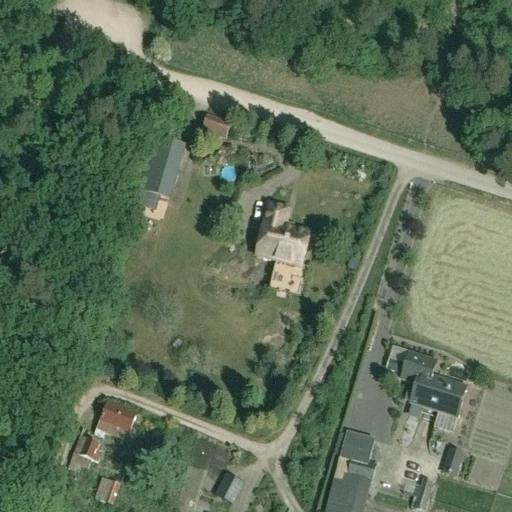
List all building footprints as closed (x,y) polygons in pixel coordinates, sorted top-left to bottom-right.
[(207,119),(201,135),(224,144),(231,126),(207,119)] [(147,140),(131,193),(169,205),(186,151),(147,140)] [(269,210),(257,261),(299,271),(307,236),(285,231),(289,215),(269,210)] [(347,270),(355,274),(359,265),(351,261),(347,270)] [(411,407),(456,422),(466,391),(431,380),(436,366),(409,358),(406,367),(388,362),(385,372),(403,377),(401,383),(417,388),(411,407)] [(136,419),(107,407),(95,438),(114,446),(118,435),(128,438),(136,419)] [(346,434),(333,481),(345,484),(347,478),(349,479),(346,489),(368,495),(376,467),(368,464),(374,442),(346,434)] [(100,448),(86,443),(79,462),(98,467),(102,457),(97,455),(100,448)] [(467,446),(461,470),(474,473),(480,449),(467,446)] [(448,451),(441,475),(456,480),(463,455),(448,451)] [(113,507),(120,487),(101,481),(94,501),(113,507)] [(422,482),(414,511),(415,511),(423,511),(431,485),(422,482)] [(358,511),(363,496),(333,487),(329,503),(326,502),(324,509),(334,511),(358,511)]
